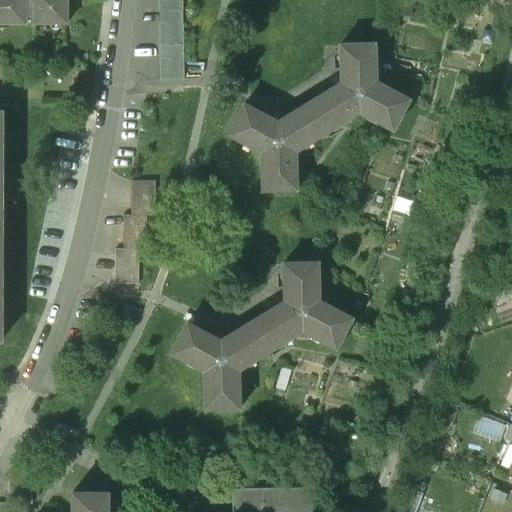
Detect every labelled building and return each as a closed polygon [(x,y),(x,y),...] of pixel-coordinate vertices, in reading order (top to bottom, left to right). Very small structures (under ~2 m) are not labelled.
[(0,0),(0,24),(24,25),(24,19),(33,19),(33,25),(66,24),(65,0),(0,0)] [(179,0),(159,0),(161,81),(182,80),(179,0)] [(374,46),(339,47),(340,85),(276,124),(243,106),(227,136),(260,154),(261,193),(295,192),(294,154),(358,114),(392,132),(408,102),(374,84),(374,46)] [(185,65),(186,74),(203,73),(203,64),(185,65)] [(132,216),(124,217),(124,251),(115,251),(115,285),(138,285),(138,250),(145,250),(145,217),(153,217),(154,183),(132,182),(132,216)] [(317,264),(282,265),(283,303),(219,343),(186,324),(169,355),(203,373),(204,411),(238,410),(237,372),(300,333),(334,350),(350,320),(317,303),(317,264)] [(511,426),(509,425),(503,439),(511,442),(511,426)] [(187,458),(169,459),(170,477),(188,477),(187,458)] [(0,505),(0,511),(13,511),(13,505),(29,505),(29,481),(9,481),(9,505),(0,505)] [(312,511),(312,490),(260,491),(260,511),(312,511)] [(260,511),(260,491),(236,492),(236,511),(260,511)] [(105,511),(106,494),(71,494),(70,511),(105,511)]
